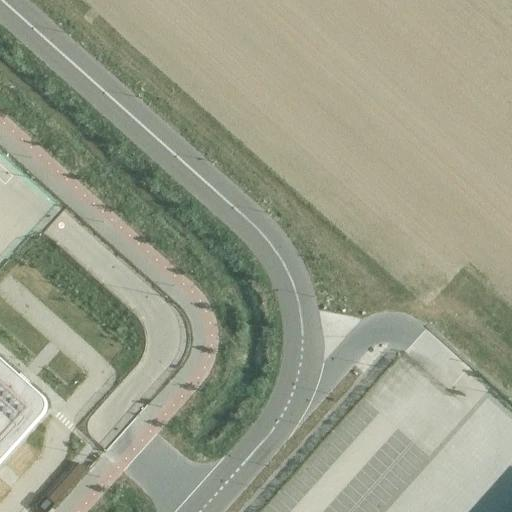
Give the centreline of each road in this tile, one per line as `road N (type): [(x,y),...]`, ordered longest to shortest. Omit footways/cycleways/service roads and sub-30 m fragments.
road 1 (unclassified): [(200,511),(269,434),(291,396),(299,305),(286,269),(259,228),(5,0)]
road 2 (unknown): [(445,511),(483,471),(495,446),(495,416),(424,345),(375,337),(291,396)]
